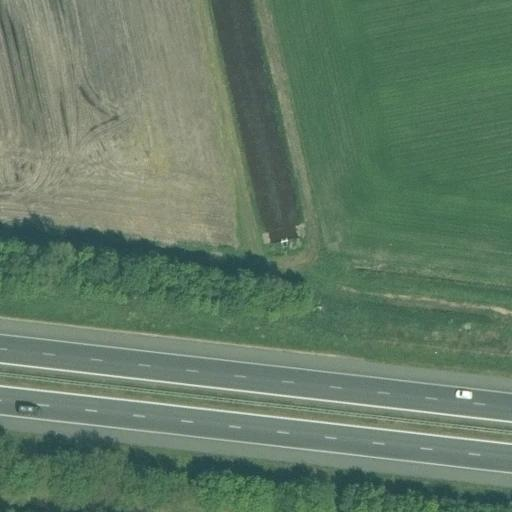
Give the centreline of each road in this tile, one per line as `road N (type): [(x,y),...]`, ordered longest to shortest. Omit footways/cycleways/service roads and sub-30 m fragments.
road 1 (motorway): [(511,409),(0,350)]
road 2 (motorway): [(0,407),(511,465)]
